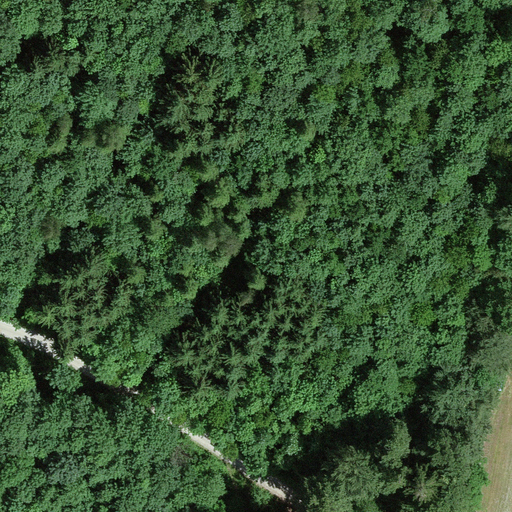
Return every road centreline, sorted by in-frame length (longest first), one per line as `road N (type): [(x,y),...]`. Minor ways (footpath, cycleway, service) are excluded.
road 1 (track): [(318,511),(385,300),(471,104),(504,0)]
road 2 (track): [(317,511),(62,346),(0,318)]
